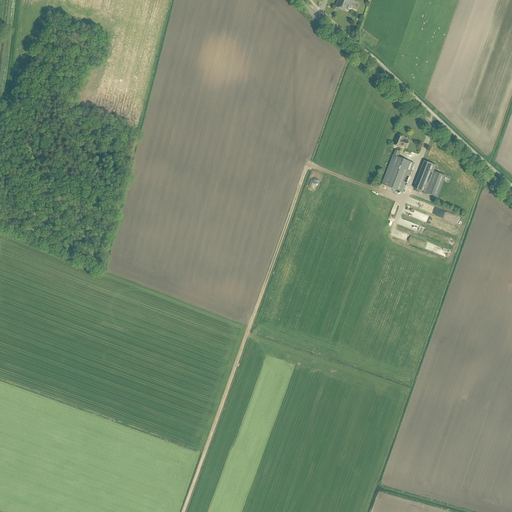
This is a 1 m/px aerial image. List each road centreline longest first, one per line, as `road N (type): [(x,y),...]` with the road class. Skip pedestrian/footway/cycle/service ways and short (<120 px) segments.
road 1 (track): [(350,50),(183,511)]
road 2 (tertiary): [(511,198),(298,0)]
